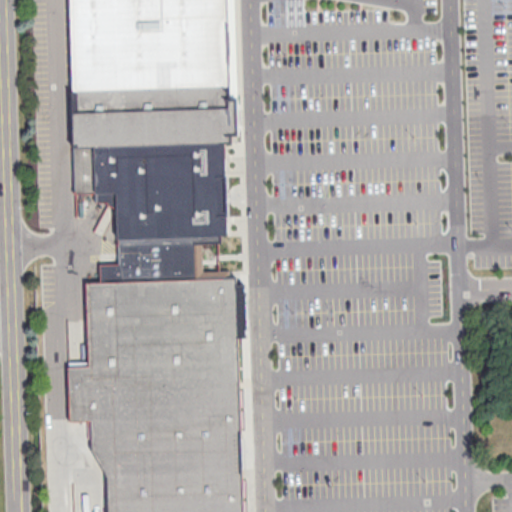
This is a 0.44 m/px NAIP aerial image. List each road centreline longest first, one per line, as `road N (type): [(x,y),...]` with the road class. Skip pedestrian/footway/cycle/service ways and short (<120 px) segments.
road 1 (residential): [(5,0),(18,511)]
road 2 (residential): [(465,511),(459,291),(511,287)]
